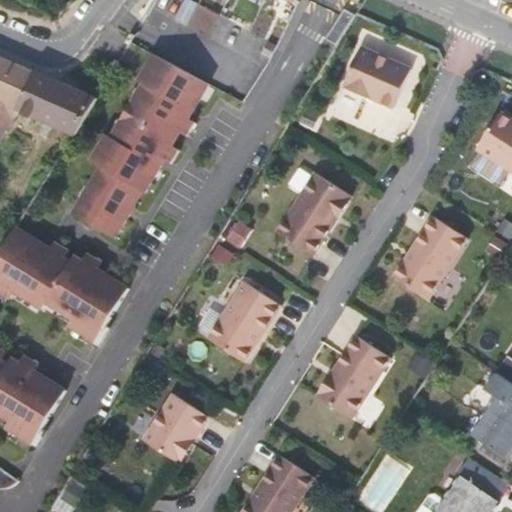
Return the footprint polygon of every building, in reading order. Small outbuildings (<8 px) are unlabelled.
[(201,4),(190,28),(211,38),(221,15),(201,4)] [(345,10),(327,40),(338,47),(356,17),(345,10)] [(419,62),(368,41),(352,80),(402,101),(419,62)] [(197,116),(215,89),(160,56),(144,83),(150,87),(118,139),(112,136),(95,163),(104,168),(80,207),(99,220),(96,225),(102,229),(106,223),(121,233),(145,194),(148,195),(164,169),(158,165),(166,152),(172,156),(176,149),(170,145),(178,132),(190,113),(197,116)] [(0,72),(0,140),(21,110),(35,82),(0,72)] [(35,82),(21,110),(75,135),(98,98),(35,82)] [(190,113),(178,132),(192,140),(200,127),(193,122),(197,116),(190,113)] [(508,168),(511,170),(511,119),(502,113),(478,149),(482,152),(474,164),(500,181),(508,168)] [(158,165),(164,169),(168,163),(175,167),(183,154),(176,149),(172,156),(166,152),(158,165)] [(322,164),(284,223),(321,247),(358,188),(322,164)] [(99,220),(80,207),(76,213),(96,225),(99,220)] [(249,215),(241,228),(253,236),(261,223),(249,215)] [(470,239),(435,217),(396,278),(431,300),(470,239)] [(118,239),(121,233),(106,223),(102,229),(118,239)] [(18,227),(0,255),(0,289),(13,298),(17,292),(45,309),(49,302),(75,319),(71,326),(97,342),(130,289),(104,272),(100,278),(81,266),(73,261),(69,267),(62,263),(43,251),(46,245),(18,227)] [(52,249),(46,245),(43,251),(62,263),(70,250),(57,241),(52,249)] [(100,278),(104,272),(98,269),(103,261),(89,253),(81,266),(100,278)] [(286,301),(249,278),(213,335),(249,358),(286,301)] [(392,358),(358,337),(319,398),(353,419),(392,358)] [(26,354),(18,367),(38,379),(41,374),(35,370),(40,362),(26,354)] [(502,376),(511,382),(511,358),(509,357),(498,373),(502,376)] [(8,426),(34,443),(67,390),(41,374),(38,379),(18,367),(10,362),(6,369),(0,365),(0,412),(12,420),(8,426)] [(511,382),(502,376),(498,373),(487,389),(499,398),(475,435),(511,460),(511,458),(511,382)] [(209,417),(173,395),(144,442),(180,464),(209,417)] [(294,511),(316,478),(281,456),(245,511),(294,511)] [(509,483),(475,460),(463,477),(497,499),(509,483)] [(0,465),(0,487),(3,488),(7,488),(12,486),(17,483),(20,480),(0,465)] [(493,511),(501,502),(497,499),(463,477),(447,501),(437,495),(431,495),(420,511),(493,511)]
